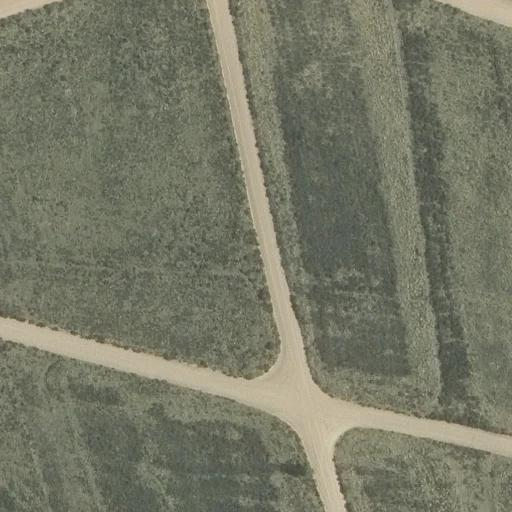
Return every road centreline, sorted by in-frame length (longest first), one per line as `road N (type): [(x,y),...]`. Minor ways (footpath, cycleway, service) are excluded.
road 1 (track): [(336,511),(305,409),(215,0)]
road 2 (track): [(305,409),(0,326)]
road 3 (track): [(305,409),(511,448)]
